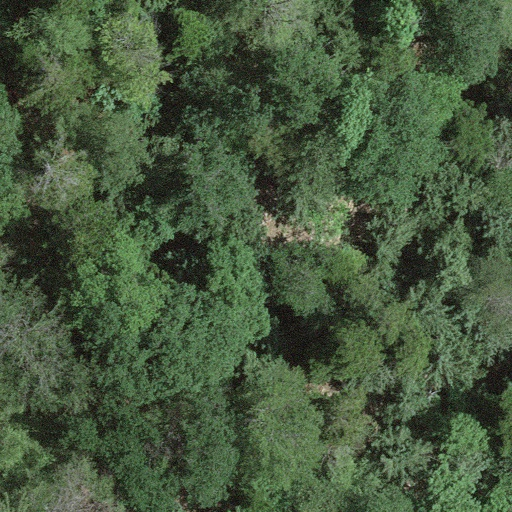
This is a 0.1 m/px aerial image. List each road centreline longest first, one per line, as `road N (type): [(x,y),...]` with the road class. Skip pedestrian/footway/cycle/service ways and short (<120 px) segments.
road 1 (motorway): [(56,0),(263,511)]
road 2 (track): [(76,511),(87,450),(0,28)]
